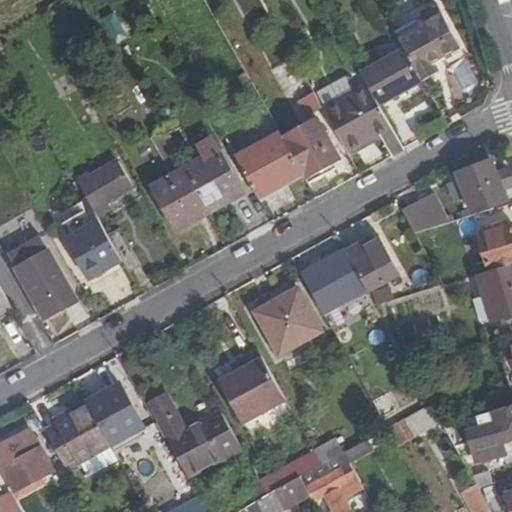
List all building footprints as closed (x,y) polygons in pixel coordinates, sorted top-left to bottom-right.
[(423,18),(397,32),(403,42),(430,27),(427,23),(445,14),(439,4),(421,13),(423,18)] [(407,51),(426,84),(438,77),(432,66),(463,48),(445,14),(427,23),(430,27),(403,42),(407,51)] [(382,108),(426,84),(407,51),(363,74),(369,85),(382,108)] [(83,87),(73,71),(58,79),(67,97),(76,92),(83,87)] [(323,106),(325,111),(328,109),(358,92),(351,80),(345,78),(316,95),(323,106)] [(394,157),(406,150),(382,108),(369,85),(358,92),(328,109),(352,152),(381,136),(394,157)] [(83,87),(76,92),(95,126),(102,122),(83,87)] [(316,95),(314,92),(301,100),(309,114),(323,106),(316,95)] [(319,119),(284,139),(303,174),(305,178),(341,158),(319,119)] [(186,168),(166,134),(152,142),(171,176),(186,168)] [(284,139),(281,135),(238,159),(260,198),(303,174),(284,139)] [(218,152),(187,170),(211,214),(242,196),(218,152)] [(477,212),(509,200),(504,187),(511,182),(511,177),(508,168),(498,172),(491,157),(460,169),(477,212)] [(92,174),(78,181),(93,206),(98,216),(112,207),(108,202),(134,188),(119,162),(94,176),(92,174)] [(211,214),(187,170),(154,189),(179,232),(211,214)] [(435,194),(405,209),(418,232),(450,222),(435,194)] [(98,216),(93,206),(60,226),(92,280),(124,261),(110,238),(98,216)] [(511,263),(511,225),(483,235),(493,270),(511,263)] [(110,238),(124,261),(131,274),(143,268),(122,231),(110,238)] [(378,232),(347,250),(369,288),(370,291),(402,274),(378,232)] [(80,300),(44,242),(12,260),(47,319),(80,300)] [(347,250),(345,246),(300,271),(324,314),(369,288),(347,250)] [(511,314),(511,263),(493,270),(485,272),(499,318),(511,314)] [(0,319),(13,312),(0,288),(0,319)] [(324,333),(301,291),(260,314),(283,356),(324,333)] [(262,353),(258,346),(232,362),(236,369),(262,353)] [(262,353),(236,369),(220,378),(243,420),(286,396),(262,353)] [(121,384),(88,401),(112,444),(113,445),(145,428),(121,384)] [(374,402),(382,417),(400,409),(390,393),(374,402)] [(434,405),(429,396),(384,421),(389,430),(434,405)] [(55,424),(46,430),(68,469),(79,463),(112,444),(88,401),(66,414),(63,410),(51,416),(55,424)] [(444,422),(434,405),(389,430),(399,447),(444,422)] [(511,413),(506,416),(502,407),(445,424),(468,465),(511,453),(509,441),(511,440),(511,413)] [(246,451),(225,414),(194,431),(183,412),(164,422),(197,478),(246,451)] [(53,470),(30,427),(0,444),(0,465),(14,491),(53,470)] [(347,453),(352,463),(375,449),(370,441),(347,453)] [(86,476),(120,458),(113,445),(112,444),(79,463),(86,476)] [(270,495),(303,478),(325,466),(318,453),(290,469),(292,471),(265,486),(270,495)] [(343,489),(360,478),(352,463),(347,453),(325,466),(303,478),(313,495),(317,503),(327,497),(333,507),(348,499),(343,489)] [(281,511),(313,495),(303,478),(270,495),(259,502),(264,511),(281,511)] [(494,511),(478,484),(464,491),(475,511),(494,511)] [(0,495),(0,507),(2,511),(19,511),(8,491),(0,495)] [(178,511),(207,511),(201,500),(178,511)] [(253,511),(264,511),(259,502),(250,507),(253,511)]
